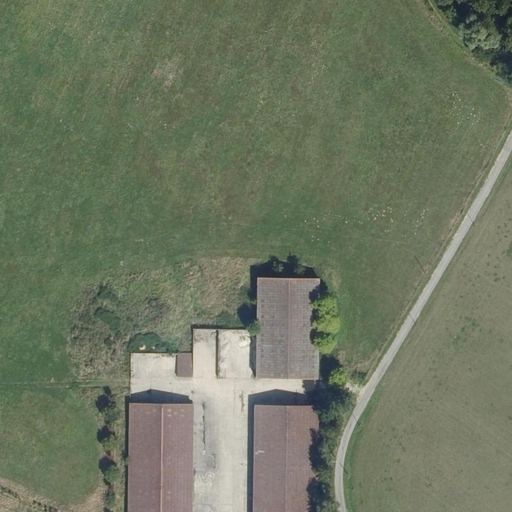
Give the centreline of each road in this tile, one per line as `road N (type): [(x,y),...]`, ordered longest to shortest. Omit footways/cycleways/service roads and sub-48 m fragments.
road 1 (tertiary): [(511,142),(355,419),(341,467),(345,511)]
road 2 (unknown): [(228,511),(231,385)]
